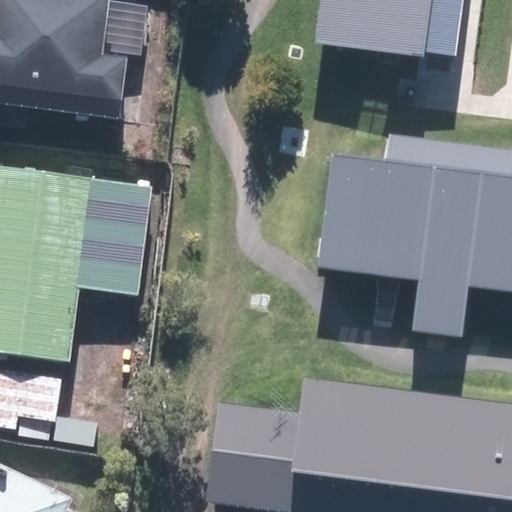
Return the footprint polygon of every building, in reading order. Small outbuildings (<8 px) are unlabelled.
[(0,0),(0,134),(115,151),(129,56),(97,52),(103,7),(49,0),(0,0)] [(322,0),(317,44),(424,58),(425,52),(459,56),(466,0),(322,0)] [(319,169),(304,282),(406,296),(400,338),(451,345),(456,305),(511,312),(511,158),(380,141),(376,177),(319,169)] [(88,187),(0,175),(0,370),(63,379),(88,187)] [(301,412),(216,401),(202,505),(255,511),(511,511),(511,407),(305,381),(301,412)] [(0,511),(64,511),(66,509),(0,477),(0,511)]
